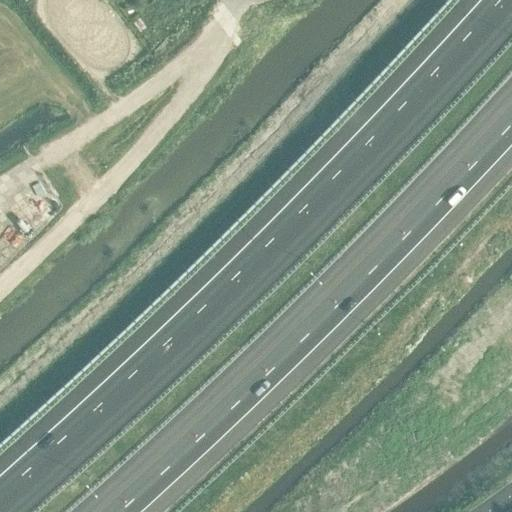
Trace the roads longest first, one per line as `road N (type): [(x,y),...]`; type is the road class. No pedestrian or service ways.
road 1 (motorway): [(501,0),(145,370),(0,497)]
road 2 (motorway): [(104,511),(216,410),(511,109)]
